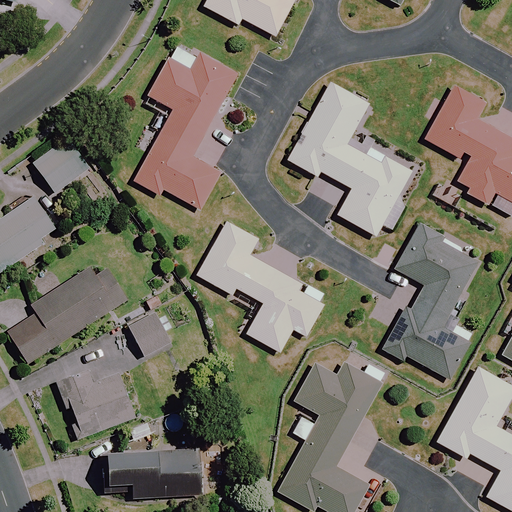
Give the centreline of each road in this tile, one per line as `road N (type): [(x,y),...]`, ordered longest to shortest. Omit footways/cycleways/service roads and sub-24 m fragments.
road 1 (residential): [(390,284),(287,221),(264,197),(248,155),(300,67),(322,53),(431,33)]
road 2 (residential): [(0,116),(90,38),(112,0)]
